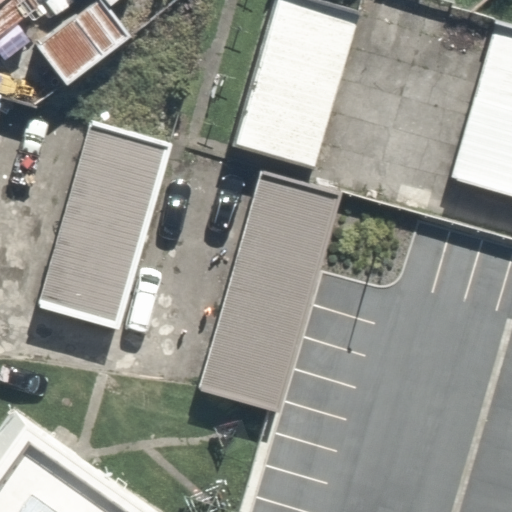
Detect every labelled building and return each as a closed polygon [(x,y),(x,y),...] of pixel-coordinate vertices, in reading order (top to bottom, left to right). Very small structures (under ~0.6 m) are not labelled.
[(36,0),(0,0),(0,34),(39,4),(36,0)] [(131,34),(104,0),(93,0),(36,44),(65,84),(131,34)] [(361,12),(321,0),(273,0),(230,143),(314,168),(361,12)] [(511,25),(494,20),(449,177),(511,195),(511,25)] [(167,141),(89,121),(37,305),(118,329),(172,143),(167,141)] [(341,193),(260,169),(197,389),(278,411),(341,193)] [(320,423),(511,480),(511,332),(361,287),(320,423)] [(159,511),(22,411),(0,441),(0,511),(159,511)]
